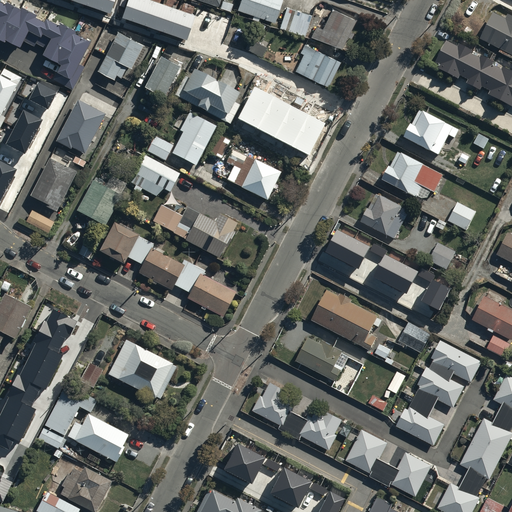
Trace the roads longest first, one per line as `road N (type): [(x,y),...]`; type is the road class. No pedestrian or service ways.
road 1 (residential): [(236,356),(427,0)]
road 2 (residential): [(0,236),(236,356)]
road 3 (residential): [(156,511),(236,356)]
